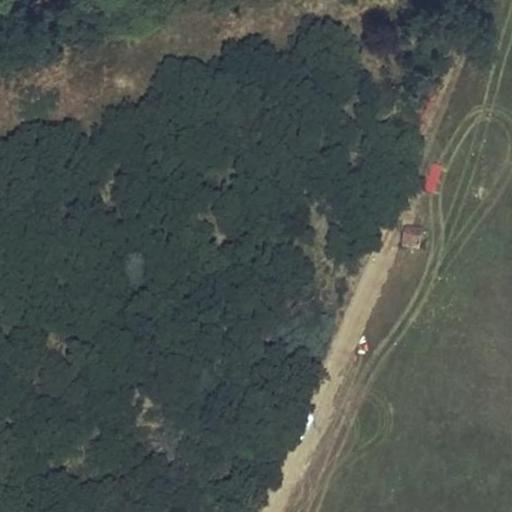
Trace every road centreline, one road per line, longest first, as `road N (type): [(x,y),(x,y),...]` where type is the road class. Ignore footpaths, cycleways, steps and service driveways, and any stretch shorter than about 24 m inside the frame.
road 1 (track): [(481,0),(266,511)]
road 2 (unclassified): [(503,0),(288,511)]
